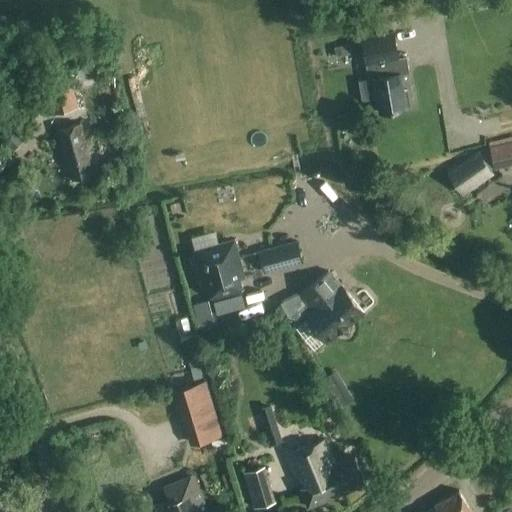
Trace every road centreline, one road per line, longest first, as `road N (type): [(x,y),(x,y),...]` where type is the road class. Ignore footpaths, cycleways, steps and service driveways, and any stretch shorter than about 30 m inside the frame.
road 1 (unclassified): [(56,511),(0,335)]
road 2 (tertiary): [(387,511),(511,410)]
